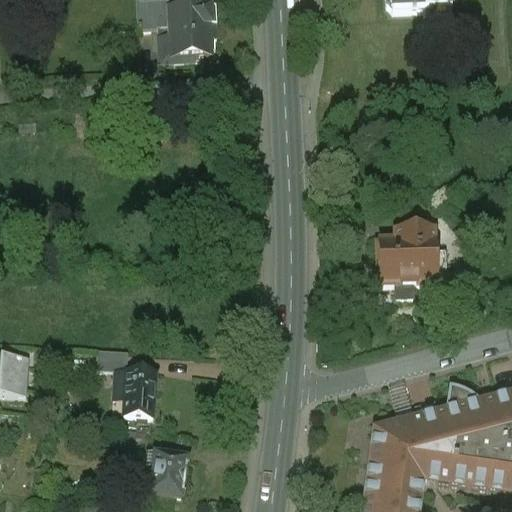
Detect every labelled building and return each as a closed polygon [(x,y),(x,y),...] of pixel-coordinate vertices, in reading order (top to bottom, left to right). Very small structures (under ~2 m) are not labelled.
[(167,0),(138,0),(139,8),(136,9),(138,36),(159,35),(159,44),(157,44),(159,71),(186,69),(185,63),(210,62),(209,32),(216,32),(215,13),(167,16),(167,8),(168,8),(167,0)] [(387,0),(386,2),(385,2),(385,3),(385,4),(385,5),(386,11),(385,11),(385,13),(386,13),(386,14),(387,14),(390,17),(390,18),(391,18),(391,19),(423,18),(423,33),(446,32),(446,17),(450,16),(449,0),(387,0)] [(433,238),(394,239),(395,248),(375,248),(376,272),(380,272),(381,293),(434,291),(434,290),(443,290),(442,259),(433,260),(433,238)] [(374,312),(374,291),(350,291),(349,311),(374,312)] [(55,354),(33,353),(32,365),(54,367),(55,354)] [(67,355),(55,354),(54,367),(66,368),(67,355)] [(127,358),(98,357),(96,376),(114,377),(126,378),(126,377),(127,358)] [(28,364),(0,362),(0,363),(0,365),(0,400),(25,402),(28,364)] [(155,379),(126,377),(126,378),(114,377),(113,395),(125,396),(123,423),(152,425),(155,379)] [(511,398),(478,407),(470,400),(461,396),(449,393),(445,416),(372,435),(371,442),(374,442),(372,461),(369,460),(366,480),(369,480),(367,499),(364,498),(361,511),(420,511),(423,488),(511,500),(511,398)] [(180,464),(154,460),(154,461),(148,460),(146,474),(152,475),(148,500),(148,501),(174,504),(174,505),(182,506),(184,494),(183,494),(186,477),(188,465),(180,464)] [(174,504),(148,501),(146,511),(172,511),(174,505),(174,504)]
